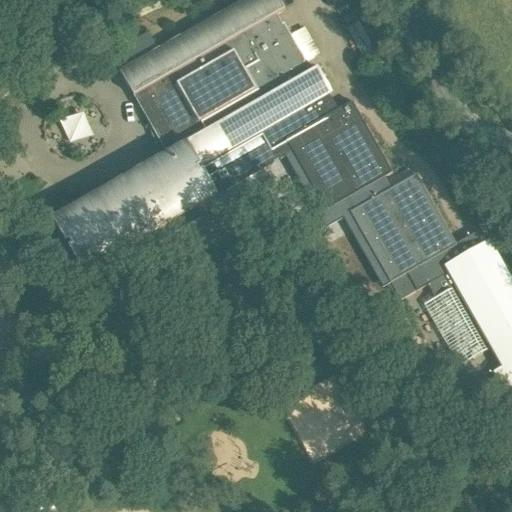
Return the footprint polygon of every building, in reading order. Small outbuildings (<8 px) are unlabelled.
[(166,154),(51,220),(81,274),(151,234),(156,244),(203,217),(198,207),(217,196),(215,194),(222,190),(223,192),(293,152),(326,210),(348,198),(355,209),(350,212),(390,283),(407,274),(416,291),(431,283),(438,297),(423,305),(458,366),(490,348),(501,368),(493,372),(508,399),(511,396),(511,281),(482,230),(456,245),(416,175),(392,188),(386,177),(392,173),(352,102),(337,110),(328,95),(331,93),(317,68),(309,72),(303,63),(305,62),(284,24),(282,25),(276,15),(284,11),(278,0),(244,0),(119,72),(133,97),(143,91),(155,126),(149,128),(153,141),(160,138),(166,154)] [(289,0),(295,10),(303,6),(299,0),(289,0)] [(360,23),(347,30),(363,59),(376,52),(360,23)] [(312,58),(327,52),(317,29),(302,35),(312,58)] [(204,232),(190,241),(199,254),(213,245),(204,232)]
